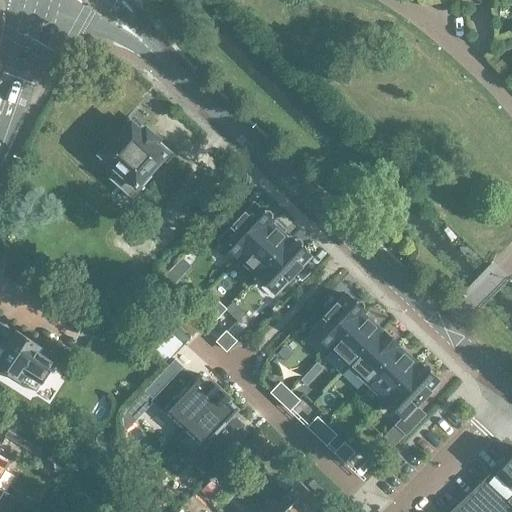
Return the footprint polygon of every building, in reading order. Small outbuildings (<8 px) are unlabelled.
[(110,176),(133,196),(153,173),(150,170),(162,156),(168,161),(175,152),(143,124),(140,127),(133,120),(118,136),(117,135),(101,153),(103,154),(100,157),(115,171),(110,176)] [(271,219),(253,201),(228,226),(219,235),(237,253),(270,220),(271,219)] [(228,226),(219,218),(201,236),(210,245),(219,235),(228,226)] [(288,237),(270,220),(237,253),(236,254),(254,271),(255,270),(288,237)] [(308,253),(289,236),(288,237),(255,270),(274,287),(308,253)] [(361,307),(343,289),(309,323),(327,341),(360,308),(361,307)] [(151,348),(166,362),(183,344),(184,345),(210,320),(191,303),(174,321),(175,322),(151,348)] [(378,325),(360,308),(327,341),(326,342),(345,359),(378,325)] [(237,319),(228,311),(211,328),(220,336),(237,319)] [(102,322),(88,312),(80,324),(95,333),(102,322)] [(246,327),(237,319),(220,336),(229,344),(246,327)] [(397,342),(378,325),(345,359),(363,376),(397,342)] [(46,351),(17,332),(16,333),(16,334),(9,345),(1,339),(0,340),(0,369),(20,383),(26,373),(43,385),(59,360),(46,351)] [(415,360),(397,342),(363,376),(381,394),(382,393),(415,360)] [(435,376),(416,359),(415,360),(382,393),(401,410),(435,376)] [(194,372),(183,361),(154,390),(183,418),(221,380),(211,371),(208,374),(200,366),(194,372)] [(295,374),(286,365),(269,382),(278,391),(295,374)] [(303,382),(295,374),(278,391),(286,399),(303,382)] [(221,380),(183,418),(213,447),(243,417),(231,406),(237,401),(229,393),(232,390),(221,380)] [(151,393),(142,385),(125,402),(134,410),(151,393)] [(331,408),(323,400),(306,417),(314,425),(331,408)] [(340,416),(331,408),(314,425),(323,433),(340,416)] [(46,445),(13,424),(5,436),(39,457),(46,445)] [(358,434),(350,426),(333,443),(341,451),(358,434)] [(219,458),(210,450),(193,467),(202,475),(219,458)] [(0,456),(0,478),(4,472),(9,462),(0,456)] [(511,511),(511,456),(500,468),(498,466),(449,511),(511,511)] [(330,511),(300,480),(283,496),(290,504),(282,511),(330,511)]
